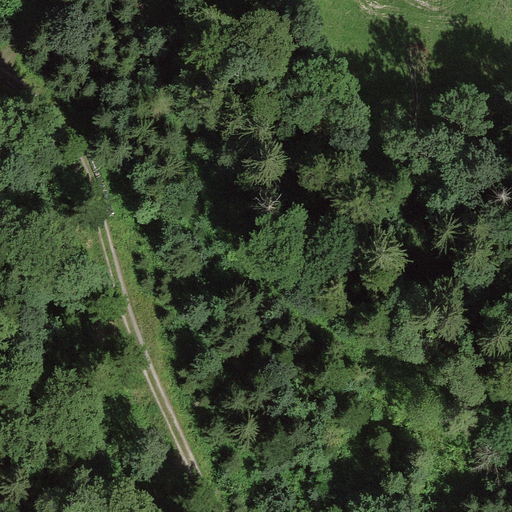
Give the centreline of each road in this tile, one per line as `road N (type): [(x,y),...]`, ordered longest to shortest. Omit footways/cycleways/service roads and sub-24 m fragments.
road 1 (track): [(158,0),(176,113),(195,167),(261,277),(338,340),(511,401)]
road 2 (track): [(207,511),(135,337),(85,167),(53,115),(0,71)]
